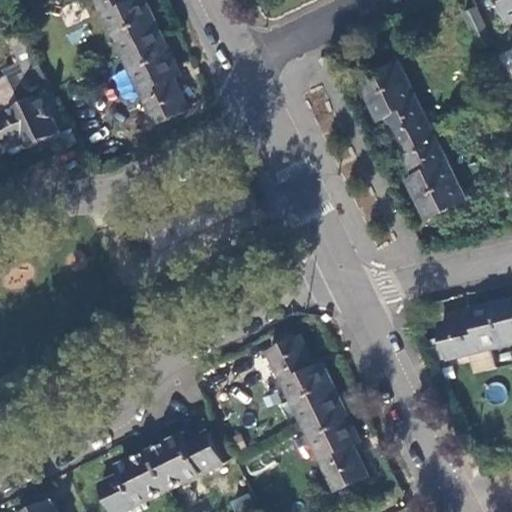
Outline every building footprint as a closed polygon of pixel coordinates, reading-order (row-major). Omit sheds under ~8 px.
[(99,0),(125,53),(164,34),(146,0),(99,0)] [(496,41),(479,6),(466,12),(484,48),(496,41)] [(182,72),(164,34),(125,53),(159,123),(191,107),(176,76),(182,72)] [(29,38),(14,45),(26,69),(41,62),(29,38)] [(511,48),(502,53),(511,73),(511,48)] [(404,146),(435,130),(402,61),(364,79),(383,119),(390,116),(404,146)] [(113,74),(123,100),(135,96),(125,69),(113,74)] [(0,77),(0,104),(15,99),(6,75),(0,77)] [(0,114),(0,139),(5,151),(26,141),(30,147),(62,131),(43,93),(0,114)] [(469,200),(435,130),(404,146),(419,176),(411,179),(430,219),(469,200)] [(139,133),(107,149),(112,161),(145,145),(139,133)] [(443,323),(451,357),(511,342),(511,298),(474,307),(476,315),(443,323)] [(271,350),(305,420),(343,401),(324,362),(317,366),(302,335),(271,350)] [(343,401),(305,420),(338,490),(370,474),(355,444),(362,440),(343,401)] [(185,435),(153,450),(173,490),(225,464),(209,432),(189,442),(185,435)] [(126,511),(173,490),(153,450),(122,466),(126,473),(102,484),(116,511),(126,511)] [(61,511),(55,499),(27,511),(61,511)]
